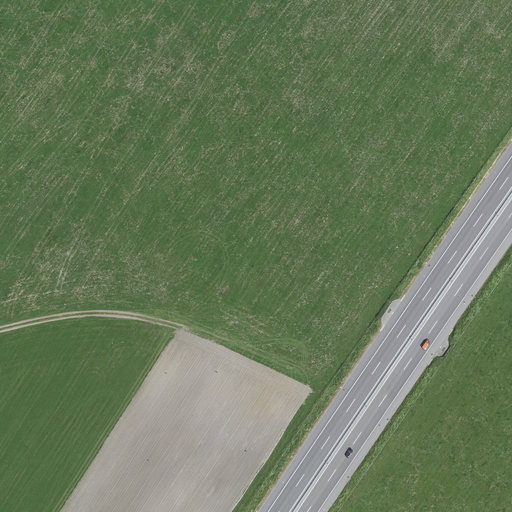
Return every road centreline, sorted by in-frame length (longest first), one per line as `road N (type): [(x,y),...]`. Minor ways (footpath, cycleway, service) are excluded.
road 1 (motorway): [(511,171),(278,511)]
road 2 (motorway): [(307,511),(511,213)]
